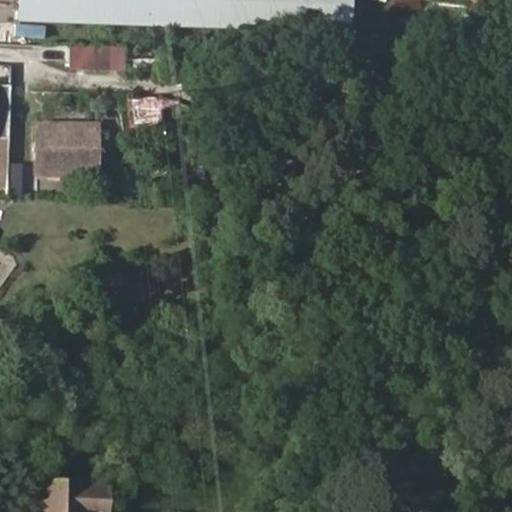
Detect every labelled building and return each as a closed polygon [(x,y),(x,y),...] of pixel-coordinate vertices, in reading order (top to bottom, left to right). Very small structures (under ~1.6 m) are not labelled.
[(23,0),(23,22),(356,32),(357,0),(23,0)] [(391,0),(391,11),(417,13),(417,0),(391,0)] [(120,48),(65,43),(63,68),(118,73),(120,48)] [(93,127),(31,124),(30,171),(91,174),(93,127)] [(1,163),(2,194),(20,193),(18,162),(1,163)] [(44,475),(42,500),(40,511),(106,511),(107,478),(44,475)]
